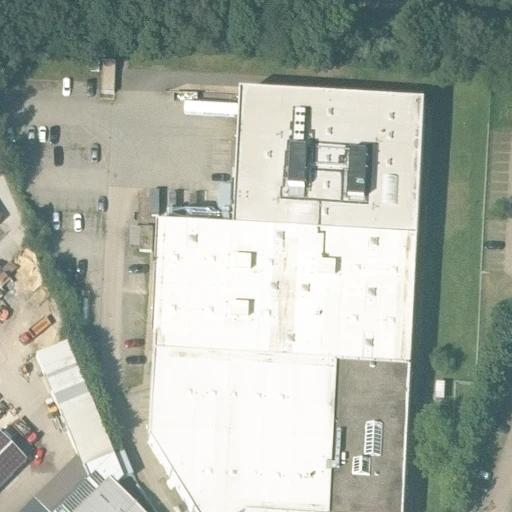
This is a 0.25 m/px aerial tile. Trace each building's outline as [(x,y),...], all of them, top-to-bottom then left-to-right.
[(242,96),(234,233),(159,229),(148,443),(190,511),(404,511),(418,242),(425,106),(242,96)] [(35,359),(77,459),(82,471),(112,458),(65,347),(35,359)] [(0,439),(0,488),(25,464),(0,439)] [(56,511),(78,511),(107,483),(114,490),(122,482),(119,475),(130,470),(123,453),(112,458),(82,471),(88,482),(56,511)] [(23,511),(56,511),(88,482),(82,471),(77,459),(23,511)] [(135,511),(114,490),(107,483),(78,511),(135,511)]
